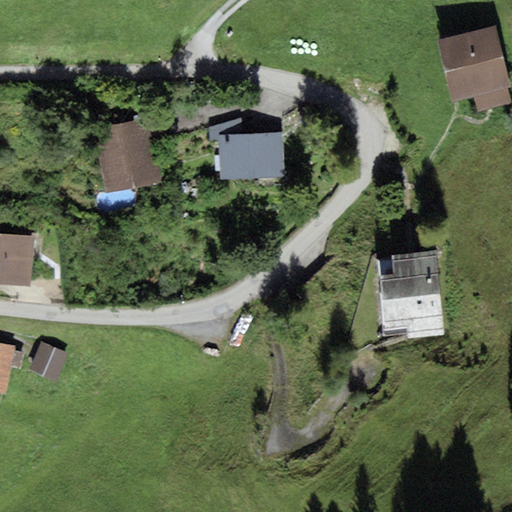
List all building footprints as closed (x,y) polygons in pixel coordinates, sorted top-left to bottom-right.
[(507,88),(510,87),(493,24),(437,39),(453,102),(473,97),(507,88)] [(511,103),(507,88),(473,97),(478,112),(511,103)] [(93,129),(107,192),(164,179),(150,117),(93,129)] [(241,118),(208,127),(208,140),(218,141),(218,135),(241,134),(241,118)] [(218,141),(220,179),(284,176),(282,132),(241,134),(218,135),(218,141)] [(35,236),(0,232),(0,283),(31,286),(35,236)] [(436,249),(391,254),(394,274),(379,275),(385,332),(408,330),(409,338),(444,334),(436,249)] [(55,381),(68,353),(42,341),(29,369),(55,381)] [(16,346),(0,342),(0,392),(5,394),(16,346)]
